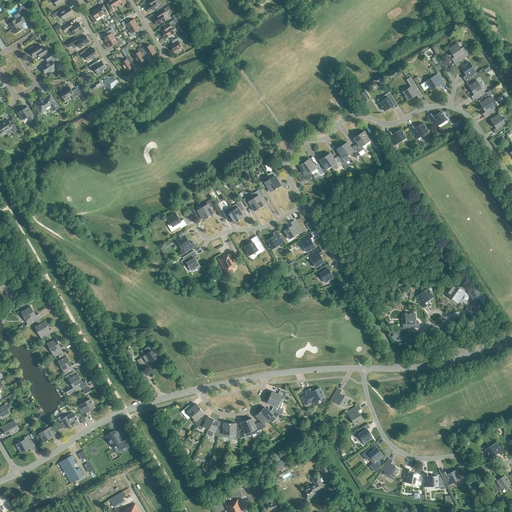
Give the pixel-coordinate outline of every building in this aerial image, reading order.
[(113,8),(117,6),(113,0),(109,0),(108,1),(105,2),(111,12),(114,10),(113,8)] [(149,0),(151,3),(146,6),(147,8),(146,8),(148,11),(150,12),(155,9),(157,11),(163,8),(158,1),(158,0),(149,0)] [(19,4),(20,6),(19,7),(25,15),(29,12),(23,2),(19,4)] [(106,16),(108,14),(102,4),(100,6),(96,9),(100,16),(104,14),(106,16)] [(63,19),(73,13),(70,7),(60,13),(63,19)] [(166,20),(163,16),(167,14),(166,12),(170,10),(168,7),(164,9),(157,13),(159,16),(154,19),(157,25),(166,20)] [(96,19),(100,16),(96,9),(91,12),(91,11),(88,13),(94,23),(97,21),(96,19)] [(28,26),(26,22),(22,16),(16,19),(9,23),(15,33),(22,29),(21,27),(22,26),(24,29),(28,26)] [(128,29),(137,23),(134,19),(129,22),(127,19),(122,23),(125,27),(127,26),(128,29)] [(162,27),(164,30),(161,31),(163,35),(166,38),(175,33),(173,30),(174,29),(175,26),(173,24),(175,23),(174,23),(173,21),(173,20),(162,27)] [(74,34),(82,29),(78,22),(72,26),(70,23),(63,27),(66,31),(70,28),(74,34)] [(137,23),(128,29),(130,32),(128,33),(131,37),(136,34),(135,31),(140,28),(137,23)] [(106,43),(115,37),(113,35),(115,33),(112,29),(107,32),(108,35),(103,38),(106,43)] [(80,48),(89,42),(85,35),(80,39),(79,38),(77,40),(75,37),(66,43),(69,47),(73,45),(74,48),(76,47),(77,49),(78,49),(80,48)] [(179,43),(184,40),(181,35),(174,40),(175,43),(170,46),(174,52),(182,47),(179,43)] [(115,37),(106,43),(109,48),(114,44),(116,47),(121,43),(118,39),(116,40),(115,37)] [(454,57),(452,59),(455,64),(469,55),(468,55),(463,47),(461,49),(457,43),(449,48),(454,57)] [(35,57),(38,55),(40,57),(48,52),(45,47),(42,49),(39,44),(34,48),(33,46),(29,48),(35,57)] [(141,48),(145,54),(148,52),(151,56),(156,53),(150,44),(144,48),(144,47),(141,48)] [(89,61),(98,55),(93,48),(87,52),(85,50),(80,53),(83,58),(86,56),(89,61)] [(145,54),(141,48),(138,50),(139,51),(133,55),(139,64),(143,61),(141,57),(145,54)] [(55,53),(52,55),(51,52),(45,56),(48,62),(41,67),(45,74),(51,71),(53,70),(53,69),(56,67),(54,64),(59,60),(55,53)] [(129,64),(133,62),(128,55),(125,57),(127,59),(121,63),(126,71),(131,68),(129,64)] [(97,73),(99,72),(100,74),(103,72),(102,70),(106,68),(102,61),(96,64),(95,62),(87,67),(88,70),(91,68),(93,67),(97,73)] [(466,75),(464,77),(466,81),(477,74),(469,61),(461,67),(466,75)] [(438,74),(426,81),(421,85),(424,90),(429,87),(431,90),(440,84),(441,87),(445,85),(438,74)] [(114,88),(117,83),(113,78),(107,78),(104,84),(108,89),(114,88)] [(412,86),(403,92),(408,100),(416,95),(418,97),(422,95),(415,84),(411,78),(408,80),(412,86)] [(94,83),(95,84),(91,86),(94,91),(98,89),(97,88),(102,85),(99,80),(94,83)] [(472,96),(474,100),(485,93),(477,81),(469,86),(475,95),(472,96)] [(78,88),(76,89),(72,91),(69,86),(66,89),(60,93),(64,99),(71,95),(73,99),(81,93),(78,88)] [(363,102),(370,98),(365,90),(358,94),(363,102)] [(393,105),(395,108),(398,106),(390,92),(377,100),(384,111),(393,105)] [(53,111),(59,107),(50,94),(42,99),(41,98),(39,100),(40,101),(35,104),(38,109),(39,108),(41,113),(42,112),(43,112),(46,111),(46,110),(51,107),(53,111)] [(486,112),(483,114),(485,117),(496,110),(494,107),(497,105),(491,96),(480,103),(486,112)] [(29,119),(34,116),(28,106),(20,111),(19,111),(19,112),(17,113),(22,120),(27,117),(29,119)] [(427,116),(434,127),(446,120),(441,111),(433,117),(431,114),(427,116)] [(496,128),(493,130),(496,133),(509,124),(505,118),(502,120),(499,114),(490,119),(496,128)] [(11,131),(10,129),(12,127),(14,131),(17,129),(13,124),(11,125),(7,120),(2,123),(0,123),(0,129),(3,133),(5,132),(7,133),(8,134),(11,132),(11,131)] [(416,139),(422,135),(424,137),(430,134),(423,123),(414,129),(412,126),(409,128),(416,139)] [(387,134),(393,145),(406,137),(401,129),(392,135),(390,132),(387,134)] [(364,131),(359,134),(365,144),(370,140),(372,142),(376,140),(372,134),(368,137),(364,131)] [(354,145),(359,152),(367,147),(365,144),(359,134),(354,138),(358,143),(354,145)] [(360,154),(359,152),(354,145),(351,148),(347,142),(342,145),(348,154),(351,152),(352,155),(353,155),(355,157),(360,154)] [(347,155),(348,154),(342,145),(337,149),(341,154),(337,157),(342,164),(343,166),(347,163),(346,161),(349,160),(349,157),(347,155)] [(339,166),(342,164),(337,157),(334,159),(330,153),(325,157),(331,166),(333,169),(335,169),(337,169),(338,168),(339,166)] [(320,168),(322,171),(324,173),(328,171),(326,169),(331,166),(325,157),(320,160),(324,165),(320,168)] [(314,172),(316,172),(317,171),(319,173),(322,171),(320,168),(317,162),(313,164),(309,159),(304,162),(310,171),(313,170),(314,172)] [(312,178),(312,173),(310,171),(304,162),(299,165),(303,171),(296,175),(300,181),(303,179),(312,178)] [(276,188),(281,185),(277,179),(281,177),(276,169),(267,175),(276,188)] [(270,179),(265,182),(263,180),(260,182),(264,188),(267,186),(270,192),(276,188),(267,175),(270,179)] [(251,194),(259,208),(265,204),(261,199),(265,196),(261,188),(251,194)] [(243,200),(247,207),(251,205),(254,211),(259,208),(251,194),(243,200)] [(201,204),(208,216),(214,213),(210,207),(214,205),(210,199),(207,201),(206,201),(201,204)] [(231,207),(239,220),(244,217),(241,211),(244,209),(239,202),(231,207)] [(201,204),(192,209),(196,216),(200,214),(203,220),(208,216),(201,204)] [(222,212),(223,214),(227,220),(230,218),(234,223),(239,220),(231,207),(222,212)] [(187,225),(183,219),(181,221),(175,212),(167,217),(171,223),(168,225),(172,231),(172,232),(180,227),(181,228),(187,225)] [(295,220),(291,222),(293,225),(284,231),(289,239),(302,231),(295,220)] [(284,242),(277,230),(273,233),(275,236),(266,241),(271,249),(284,242)] [(310,238),(313,237),(310,233),(299,240),(307,252),(315,247),(310,238)] [(195,246),(193,242),(190,244),(185,235),(177,240),(184,252),(195,246)] [(256,236),(251,239),(253,242),(244,247),(249,255),(255,252),(256,255),(264,250),(265,250),(256,236)] [(322,251),(319,248),(308,255),(316,267),(324,262),(319,253),(322,251)] [(183,257),(184,259),(181,261),(182,261),(186,267),(188,265),(192,271),(200,266),(195,258),(198,256),(194,250),(183,257)] [(221,256),(217,258),(223,269),(224,269),(225,270),(224,271),(226,274),(233,271),(232,270),(237,268),(234,263),(235,263),(229,252),(226,254),(225,254),(221,256)] [(331,267),(329,263),(315,272),(319,278),(322,276),(325,282),(333,277),(328,268),(331,267)] [(1,289),(9,285),(6,278),(0,281),(0,300),(5,298),(1,289)] [(458,302),(464,292),(453,284),(446,294),(458,302)] [(475,287),(469,292),(480,306),(487,301),(475,287)] [(425,302),(433,296),(428,289),(416,297),(423,308),(427,305),(425,302)] [(33,310),(31,307),(22,312),(29,325),(41,318),(39,314),(35,316),(32,311),(33,310)] [(416,323),(415,313),(405,314),(406,320),(402,320),(403,328),(419,327),(419,323),(416,323)] [(47,325),(44,321),(35,327),(42,339),(54,333),(52,329),(49,331),(46,326),(47,325)] [(47,343),(54,356),(66,350),(64,346),(61,348),(56,339),(47,343)] [(158,352),(155,348),(151,350),(149,346),(144,349),(146,354),(141,357),(142,357),(137,360),(142,367),(146,364),(146,365),(158,357),(156,353),(158,352)] [(67,356),(58,361),(65,374),(77,367),(75,364),(72,365),(67,356)] [(71,394),(87,385),(85,381),(82,383),(77,374),(76,375),(74,371),(65,376),(69,379),(74,388),(67,391),(68,394),(71,394)] [(314,391),(312,388),(305,391),(307,394),(301,397),(306,406),(311,403),(312,403),(324,396),(320,387),(314,391)] [(341,390),(338,388),(331,399),(344,407),(349,398),(340,393),(341,390)] [(281,398),(284,399),(286,392),(280,389),(278,394),(272,392),(270,397),(280,401),(281,398)] [(272,409),(278,413),(279,414),(281,415),(283,409),(280,408),(282,402),(280,401),(270,397),(267,403),(274,405),(272,409)] [(86,412),(95,407),(90,399),(78,406),(84,417),(88,415),(86,412)] [(191,408),(189,405),(183,410),(190,417),(200,408),(196,404),(191,408)] [(5,405),(0,407),(0,418),(3,416),(4,418),(9,415),(8,414),(10,413),(5,405)] [(361,409),(358,405),(347,412),(355,424),(363,419),(358,410),(361,409)] [(260,411),(268,419),(272,423),(276,418),(276,417),(279,414),(278,413),(272,409),(270,412),(265,407),(260,411)] [(204,413),(200,408),(190,417),(192,416),(194,418),(192,420),(197,426),(202,420),(199,418),(204,413)] [(260,411),(256,416),(261,420),(258,423),(262,429),(266,425),(264,423),(268,419),(260,411)] [(64,427),(65,428),(74,423),(75,426),(79,424),(73,413),(63,418),(62,416),(55,419),(61,429),(64,427)] [(214,419),(208,416),(205,422),(202,420),(197,426),(202,428),(203,426),(209,429),(214,419)] [(252,418),(246,420),(252,434),(257,432),(257,431),(262,429),(258,423),(255,424),(252,418)] [(219,422),(214,419),(209,429),(206,434),(212,437),(213,434),(218,436),(220,429),(216,428),(219,422)] [(14,420),(2,427),(7,435),(12,432),(13,433),(17,431),(17,430),(19,428),(14,420)] [(241,437),(246,435),(246,436),(252,434),(246,420),(241,422),(243,429),(239,430),(241,437)] [(223,429),(220,429),(218,436),(225,436),(225,437),(229,438),(229,434),(230,423),(224,423),(223,429)] [(229,434),(229,438),(235,439),(235,437),(241,437),(239,430),(236,430),(236,423),(230,423),(229,434)] [(367,429),(370,427),(368,423),(354,432),(358,438),(361,437),(364,443),(372,438),(367,429)] [(39,433),(44,442),(53,437),(54,440),(58,438),(52,426),(39,433)] [(107,436),(110,441),(109,441),(110,443),(111,443),(114,447),(118,445),(121,450),(130,445),(127,439),(121,442),(117,435),(116,435),(114,432),(107,436)] [(30,447),(32,450),(35,448),(28,436),(25,438),(25,439),(16,444),(21,452),(30,447)] [(497,441),(485,449),(490,457),(499,452),(501,455),(504,452),(497,441)] [(379,445),(377,442),(362,454),(366,460),(371,456),(375,461),(383,455),(377,447),(379,445)] [(72,455),(60,462),(72,482),(83,476),(79,468),(76,470),(73,464),(76,463),(72,455)] [(389,458),(382,469),(385,471),(383,473),(393,479),(394,477),(399,469),(391,463),(392,460),(389,458)] [(285,463),(284,463),(283,461),(274,466),(277,470),(279,469),(280,470),(287,466),(285,463)] [(376,462),(375,461),(369,465),(375,472),(382,466),(378,461),(376,462)] [(330,473),(324,462),(319,465),(325,476),(330,473)] [(405,468),(402,481),(417,484),(417,480),(420,481),(421,476),(418,476),(419,474),(408,472),(409,469),(405,468)] [(446,475),(445,472),(441,474),(447,485),(460,478),(456,470),(446,475)] [(427,477),(427,473),(423,473),(424,486),(436,486),(441,487),(446,487),(441,477),(438,477),(438,476),(427,477)] [(496,481),(495,478),(491,480),(498,491),(510,483),(505,475),(496,481)] [(314,491),(323,487),(318,477),(313,480),(315,484),(303,490),(303,491),(303,492),(304,493),(306,496),(305,497),(306,498),(307,498),(307,499),(308,498),(309,499),(311,498),(311,497),(316,494),(314,491)] [(131,493),(128,488),(110,499),(115,507),(125,501),(123,498),(127,496),(131,493)] [(268,510),(277,508),(275,502),(273,502),(272,498),(266,499),(267,504),(268,510)] [(244,511),(239,499),(235,501),(234,500),(225,504),(228,511),(244,511)]
